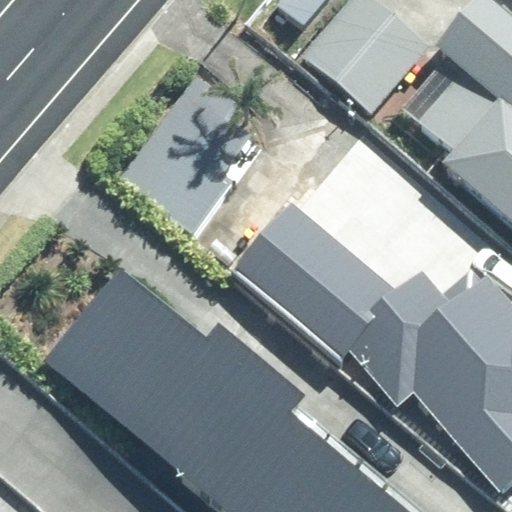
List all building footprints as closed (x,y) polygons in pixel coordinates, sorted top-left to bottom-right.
[(303,32),(331,0),(279,0),(273,7),(303,32)] [(511,31),(511,33),(477,3),(434,49),(459,75),(416,126),(446,154),(428,175),(511,246),(511,31)] [(358,108),(394,68),(377,53),(344,22),(343,22),(309,60),(306,63),(358,108)] [(229,106),(199,83),(116,186),(190,246),(240,185),(211,162),(234,133),(218,120),(229,106)] [(296,199),(231,269),(347,362),(351,356),(398,403),(415,386),(504,493),(511,485),(511,303),(490,277),(451,304),(425,274),(404,291),(296,199)] [(128,265),(46,363),(226,511),(406,511),(295,419),(311,400),(223,326),(214,337),(128,265)]
